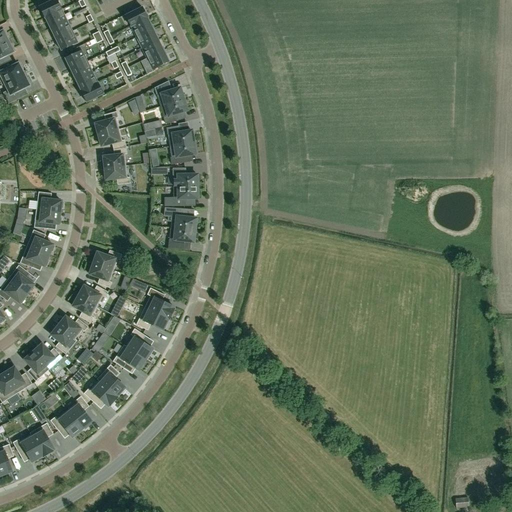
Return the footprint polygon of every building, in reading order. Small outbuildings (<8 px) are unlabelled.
[(53,0),(40,7),(45,18),(62,10),(57,0),(53,0)] [(125,16),(131,27),(148,18),(142,7),(125,16)] [(51,29),(67,21),(62,10),(45,18),(51,29)] [(136,38),(153,29),(148,18),(131,27),(136,38)] [(56,40),(72,32),(67,21),(51,29),(56,40)] [(158,40),(153,29),(136,38),(142,48),(158,40)] [(0,45),(8,42),(6,37),(8,37),(5,30),(0,32),(0,45)] [(61,51),(78,43),(72,32),(56,40),(61,51)] [(164,51),(158,40),(142,48),(147,59),(164,51)] [(0,65),(4,64),(1,59),(15,52),(12,45),(11,46),(8,42),(0,45),(0,65)] [(82,51),(65,59),(71,70),(87,62),(82,51)] [(152,70),(169,62),(164,51),(147,59),(152,70)] [(76,80),(92,72),(87,62),(71,70),(76,80)] [(5,70),(3,65),(0,65),(0,80),(2,85),(5,84),(24,75),(22,70),(23,69),(20,63),(19,64),(18,64),(5,70)] [(92,72),(76,80),(81,91),(98,83),(92,72)] [(26,79),(24,75),(5,84),(8,91),(4,93),(9,104),(21,98),(18,92),(29,86),(29,85),(30,84),(28,78),(26,79)] [(166,82),(154,88),(160,107),(183,99),(180,88),(169,92),(166,82)] [(104,94),(98,83),(81,91),(87,103),(104,94)] [(175,114),(187,111),(183,99),(160,107),(165,124),(177,120),(175,114)] [(98,135),(119,130),(116,118),(118,118),(117,112),(104,115),(106,121),(95,124),(98,135)] [(179,126),(167,128),(170,146),(194,142),(192,131),(180,133),(179,126)] [(112,144),(113,149),(126,147),(124,140),(122,141),(119,130),(98,135),(101,147),(112,144)] [(183,156),(196,154),(194,142),(170,146),(171,158),(172,165),(184,163),(183,156)] [(127,154),(126,147),(113,149),(114,155),(103,157),(105,169),(126,166),(125,155),(127,154)] [(127,178),(126,166),(105,169),(106,180),(117,179),(117,185),(130,184),(130,177),(127,178)] [(173,169),(173,187),(198,187),(198,175),(184,175),(184,169),(173,169)] [(198,187),(173,187),(173,198),(165,198),(164,207),(185,206),(185,199),(198,199),(198,187)] [(51,194),(39,192),(36,210),(60,213),(60,208),(62,208),(63,202),(61,202),(61,201),(50,200),(51,194)] [(184,209),(165,208),(164,216),(168,217),(168,222),(171,222),(171,228),(195,231),(196,219),(183,217),(184,209)] [(61,219),(59,218),(60,213),(36,210),(34,228),(47,229),(48,223),(58,225),(58,224),(60,224),(61,219)] [(194,242),(195,231),(171,228),(169,246),(181,247),(182,241),(194,242)] [(45,235),(33,230),(27,247),(49,256),(51,251),(52,251),(55,246),(53,246),(53,245),(43,241),(45,235)] [(48,261),(47,261),(49,256),(27,247),(20,263),(32,268),(34,262),(44,267),(45,266),(46,266),(48,261)] [(97,252),(93,264),(113,271),(117,260),(120,261),(122,255),(110,250),(108,256),(97,252)] [(112,283),(110,282),(113,271),(93,264),(89,275),(100,278),(98,284),(110,288),(112,283)] [(29,273),(19,266),(8,280),(27,294),(34,285),(25,278),(29,273)] [(23,298),(25,296),(27,294),(8,280),(0,289),(0,296),(7,302),(11,297),(19,303),(20,303),(21,304),(25,299),(23,298)] [(94,291),(84,286),(78,296),(79,296),(97,307),(103,297),(105,298),(108,292),(97,286),(94,291)] [(173,309),(174,307),(162,301),(165,295),(150,288),(147,295),(150,296),(145,307),(168,319),(169,320),(174,309),(173,309)] [(97,307),(79,296),(78,296),(73,307),(82,312),(79,317),(90,323),(94,318),(91,317),(97,307)] [(127,300),(120,296),(116,303),(123,307),(127,300)] [(163,331),(168,319),(145,307),(136,325),(148,331),(151,325),(163,331)] [(66,317),(58,326),(75,339),(82,330),(84,332),(88,327),(78,319),(74,324),(66,317)] [(121,320),(114,317),(110,323),(116,327),(121,320)] [(68,348),(75,339),(58,326),(51,335),(59,342),(56,347),(66,355),(70,350),(68,348)] [(153,349),(142,342),(145,336),(135,329),(130,335),(132,336),(126,346),(126,347),(146,360),(153,349)] [(109,337),(104,333),(91,350),(94,352),(95,351),(98,352),(109,337)] [(33,352),(49,370),(63,358),(54,348),(49,352),(42,344),(42,345),(40,343),(36,347),(37,349),(33,352)] [(138,371),(146,360),(126,347),(126,346),(124,345),(113,362),(123,369),(127,363),(138,371)] [(93,355),(87,349),(83,353),(90,359),(93,355)] [(49,370),(33,352),(25,360),(32,368),(27,372),(36,381),(49,370)] [(97,380),(99,381),(116,397),(117,397),(125,387),(115,378),(120,374),(110,365),(97,380)] [(20,377),(15,367),(5,373),(17,394),(32,384),(26,373),(20,377)] [(73,375),(77,371),(74,367),(69,370),(73,375)] [(81,368),(72,378),(78,384),(87,373),(81,368)] [(17,394),(5,373),(0,376),(0,375),(0,388),(0,389),(0,399),(2,403),(17,394)] [(99,381),(90,390),(88,389),(84,394),(93,403),(98,398),(108,407),(109,405),(110,406),(118,398),(117,397),(116,397),(99,381)] [(79,394),(75,389),(69,394),(72,398),(79,394)] [(54,394),(50,398),(55,404),(59,401),(54,394)] [(77,403),(67,411),(82,429),(84,428),(85,429),(91,424),(90,423),(92,421),(84,411),(89,407),(81,397),(75,401),(77,403)] [(56,417),(50,421),(58,431),(64,427),(70,435),(72,437),(82,429),(67,411),(57,419),(56,417)] [(47,423),(30,433),(31,435),(43,456),(43,457),(53,451),(53,450),(54,449),(48,438),(53,435),(47,423)] [(19,439),(13,443),(19,454),(25,451),(30,459),(32,462),(43,456),(31,435),(20,442),(19,439)] [(0,448),(0,475),(0,476),(12,471),(8,459),(14,457),(9,445),(0,448)] [(456,509),(469,508),(468,493),(464,493),(464,497),(455,498),(456,509)]
